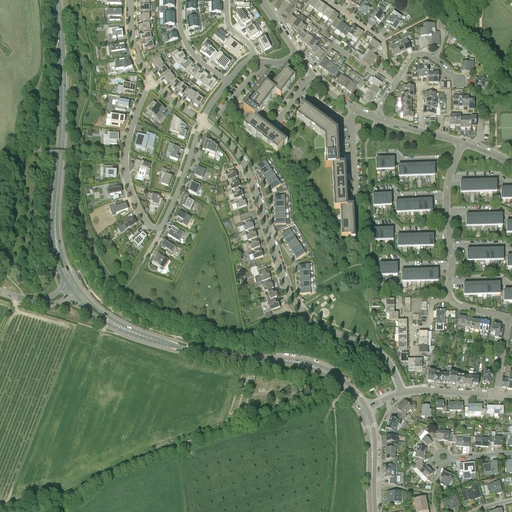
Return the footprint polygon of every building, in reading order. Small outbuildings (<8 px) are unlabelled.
[(244,0),(234,0),(235,6),(236,6),(236,9),(244,9),(244,0)] [(312,0),(309,6),(313,10),(319,2),(316,0),(312,0)] [(167,7),(174,7),(174,1),(163,1),(163,7),(160,7),(160,10),(167,10),(167,7)] [(319,2),(313,10),(318,13),(324,5),(319,2)] [(361,2),(357,7),(360,9),(359,10),(364,14),(365,16),(368,12),(369,12),(372,8),(368,6),(368,5),(364,2),(363,4),(361,2)] [(142,6),(143,6),(143,7),(142,7),(140,7),(140,12),(139,12),(143,12),(149,12),(150,12),(150,6),(150,3),(143,3),(143,6),(142,6)] [(198,14),(198,11),(196,11),(196,5),(186,6),(187,11),(192,11),(192,14),(198,14)] [(318,13),(323,17),(329,9),(324,6),(324,5),(318,13)] [(380,7),(371,19),(374,21),(375,19),(380,23),(384,17),(382,16),(385,11),(380,7)] [(212,13),(210,13),(210,16),(216,16),(216,13),(221,13),(221,8),(212,8),(212,13)] [(323,17),(328,20),(333,12),(329,9),(323,17)] [(109,21),(120,21),(120,17),(120,14),(122,14),(122,10),(109,11),(109,18),(109,21)] [(160,14),(163,14),(163,20),(175,19),(174,13),(167,13),(167,10),(160,10),(160,14)] [(151,21),(150,21),(150,15),(149,15),(149,12),(143,12),(143,15),(142,15),(143,15),(143,16),(142,16),(140,16),(140,21),(139,21),(143,21),(151,21)] [(249,23),(242,12),(234,17),(238,24),(239,24),(241,28),(249,23)] [(328,20),(333,23),(336,19),(336,20),(339,16),(338,16),(334,12),(333,12),(328,20)] [(391,27),(396,30),(398,26),(399,26),(402,26),(403,23),(403,20),(401,18),(402,17),(396,13),(393,17),(392,16),(387,22),(392,25),(391,27)] [(192,14),(192,18),(187,19),(188,24),(199,22),(198,14),(192,14)] [(292,17),(286,24),(286,25),(286,24),(291,28),(297,20),(292,17)] [(161,29),(167,29),(167,26),(175,25),(175,19),(163,20),(163,25),(161,26),(161,29)] [(341,23),(336,20),(336,19),(333,23),(330,27),(335,31),(341,23)] [(297,20),(291,28),(296,31),(301,24),(297,20)] [(143,21),(143,24),(143,25),(143,26),(142,26),(140,26),(140,30),(140,31),(143,31),(152,30),(150,30),(150,27),(150,25),(152,24),(151,21),(143,21)] [(188,24),(189,30),(194,29),(195,32),(201,31),(199,22),(188,24)] [(335,31),(340,34),(346,26),(341,23),(335,31)] [(260,34),(252,24),(245,28),(247,31),(246,32),(252,40),(260,34)] [(301,24),(296,31),(301,35),(303,32),(306,27),(301,24)] [(424,25),(424,30),(421,30),(421,37),(423,37),(427,45),(430,45),(430,47),(439,46),(439,33),(435,33),(434,25),(424,25)] [(346,26),(340,34),(345,38),(348,34),(351,30),(346,27),(346,26)] [(353,26),(351,30),(348,34),(353,37),(358,30),(353,26),(354,26),(353,26)] [(120,36),(123,36),(123,31),(120,31),(119,28),(108,29),(108,31),(107,31),(108,36),(109,36),(110,41),(110,39),(113,39),(116,38),(116,39),(117,39),(117,38),(121,38),(120,36)] [(141,36),(142,40),(142,41),(145,40),(153,39),(153,38),(151,38),(151,36),(151,33),(152,33),(152,30),(143,31),(144,34),(143,34),(144,34),(144,35),(143,36),(141,36)] [(223,44),(226,40),(224,39),(226,36),(219,30),(217,33),(216,32),(213,36),(223,44)] [(358,30),(353,37),(358,41),(363,33),(358,30)] [(302,43),(308,35),(303,32),(301,35),(297,40),(298,40),(302,43)] [(168,33),(162,35),(163,38),(165,37),(167,43),(178,40),(176,34),(169,36),(168,33)] [(307,47),(313,39),(308,35),(302,43),(307,47)] [(413,41),(410,36),(405,38),(406,41),(401,43),(405,52),(410,49),(411,49),(408,44),(413,41)] [(272,49),(266,37),(259,41),(257,42),(260,46),(259,47),(263,54),(272,49)] [(314,37),(313,39),(307,47),(312,50),(315,46),(315,47),(315,46),(318,43),(319,41),(314,37)] [(145,40),(146,44),(146,45),(145,45),(143,46),(144,50),(144,51),(154,48),(153,42),(154,42),(153,39),(145,40)] [(233,44),(229,40),(225,45),(232,51),(231,52),(237,57),(241,51),(240,51),(243,47),(236,41),(233,44)] [(369,45),(377,50),(380,46),(380,45),(372,40),(369,45)] [(211,48),(206,43),(202,49),(200,51),(210,59),(214,54),(216,51),(211,48)] [(395,46),(400,55),(400,54),(405,52),(401,43),(395,46)] [(109,55),(110,57),(120,55),(120,52),(125,51),(124,44),(108,47),(111,47),(112,55),(109,55)] [(365,50),(369,53),(373,55),(376,51),(377,51),(377,50),(369,45),(365,50)] [(314,57),(314,58),(320,50),(315,46),(315,47),(315,46),(312,50),(309,54),(310,54),(314,57)] [(394,57),(395,57),(394,57),(400,55),(395,46),(390,49),(391,52),(388,53),(392,60),(395,58),(394,57)] [(325,53),(320,50),(314,58),(314,57),(319,61),(325,53)] [(224,55),(220,51),(214,59),(218,62),(216,64),(219,66),(225,71),(228,67),(227,67),(230,63),(223,57),(224,55)] [(183,60),(185,58),(182,54),(181,54),(179,56),(176,53),(171,60),(178,66),(183,60)] [(369,53),(366,57),(373,63),(376,58),(377,58),(373,55),(369,53)] [(163,65),(165,63),(163,64),(160,59),(161,59),(162,58),(160,55),(157,57),(152,60),(153,60),(154,63),(155,64),(152,65),(154,69),(154,70),(157,68),(163,65)] [(324,70),(329,63),(327,61),(329,58),(326,56),(319,67),(324,70)] [(362,62),(370,68),(373,63),(366,57),(362,62)] [(191,67),(193,65),(189,61),(189,60),(186,62),(184,60),(178,66),(186,73),(191,67)] [(461,63),(461,72),(470,72),(470,69),(473,69),(473,60),(470,60),(470,64),(461,63)] [(124,70),(124,71),(132,67),(129,61),(124,63),(124,62),(115,64),(115,62),(108,63),(109,67),(111,66),(112,73),(116,73),(116,71),(124,70)] [(324,70),(329,74),(334,66),(329,63),(324,70),(324,71),(324,70)] [(170,71),(170,70),(168,72),(167,69),(165,67),(163,65),(157,68),(158,69),(159,71),(160,72),(158,74),(160,77),(160,78),(163,76),(170,71)] [(329,74),(334,77),(337,73),(339,70),(334,66),(329,74)] [(187,73),(194,79),(199,73),(201,71),(198,69),(197,67),(196,67),(194,69),(191,67),(186,73),(187,73)] [(482,70),(480,71),(477,74),(479,77),(479,78),(479,80),(475,80),(475,89),(484,89),(484,88),(486,88),(485,79),(484,79),(484,74),(485,73),(482,70)] [(163,76),(165,78),(165,79),(166,79),(164,81),(167,85),(169,83),(175,78),(174,78),(175,78),(172,76),(171,74),(172,73),(170,71),(163,76)] [(246,103),(246,106),(239,107),(239,104),(239,108),(240,112),(242,111),(242,115),(242,116),(245,116),(247,115),(248,114),(251,117),(244,126),(245,125),(277,151),(277,152),(284,143),(254,119),(275,93),(281,97),(280,96),(294,78),(295,79),(286,71),(271,89),(270,89),(267,86),(249,108),(247,106),(246,103)] [(194,79),(203,85),(209,76),(204,73),(202,75),(199,73),(194,79)] [(332,80),(336,84),(342,76),(337,73),(334,77),(331,80),(332,80)] [(341,87),(347,80),(348,78),(343,74),(342,76),(336,84),(337,84),(341,87)] [(371,77),(367,82),(378,89),(381,84),(379,82),(377,81),(374,79),(371,77)] [(170,84),(172,85),(172,86),(172,85),(173,86),(171,88),(174,91),(174,92),(175,92),(177,89),(181,84),(176,80),(175,78),(169,83),(170,84)] [(210,81),(207,79),(203,85),(211,90),(217,82),(213,79),(212,78),(210,81)] [(346,91),(352,83),(347,80),(341,87),(342,87),(346,91)] [(137,81),(130,82),(130,85),(124,84),(122,94),(135,96),(137,81)] [(180,91),(181,92),(179,95),(183,97),(182,97),(183,98),(185,95),(188,89),(189,89),(184,86),(185,84),(182,83),(181,84),(177,89),(179,91),(180,92),(180,91)] [(352,83),(346,91),(351,94),(357,87),(352,83)] [(369,90),(377,96),(380,91),(378,89),(373,85),(373,86),(369,90)] [(185,95),(187,97),(188,97),(186,100),(190,103),(192,100),(196,95),(196,94),(194,93),(191,91),(188,89),(185,95)] [(366,95),(373,101),(377,96),(369,90),(366,95)] [(192,100),(194,102),(195,102),(196,103),(194,105),(198,108),(204,100),(201,98),(199,97),(200,95),(197,93),(196,94),(196,95),(192,100)] [(367,104),(370,106),(370,105),(373,101),(366,95),(363,99),(361,98),(358,102),(365,107),(367,104)] [(126,108),(129,108),(129,102),(119,100),(118,105),(116,104),(115,110),(125,111),(126,108)] [(153,103),(147,110),(157,118),(157,119),(160,122),(165,116),(161,114),(164,111),(153,103)] [(336,134),(334,132),(304,108),(297,118),(298,117),(320,134),(315,140),(315,149),(326,148),(327,162),(325,162),(326,168),(325,168),(332,167),(332,168),(333,168),(335,209),(334,209),(341,209),(343,237),(342,237),(354,236),(352,208),(347,208),(346,208),(344,167),(345,167),(346,165),(346,162),(344,160),(346,159),(345,159),(344,160),(342,158),(343,157),(342,156),(341,158),(339,156),(337,156),(336,134)] [(426,110),(423,109),(423,115),(430,115),(430,118),(436,118),(436,115),(434,115),(434,110),(426,110)] [(111,115),(110,126),(120,127),(121,124),(123,124),(124,117),(111,115)] [(455,115),(449,115),(450,118),(450,121),(450,124),(443,124),(443,127),(450,127),(449,126),(455,126),(455,115)] [(177,118),(176,118),(174,126),(172,125),(170,130),(179,133),(178,137),(184,139),(187,132),(185,131),(186,126),(181,122),(181,121),(177,118)] [(104,136),(104,144),(117,145),(117,138),(115,138),(115,135),(108,134),(108,136),(104,136)] [(146,137),(139,135),(136,147),(145,150),(146,146),(152,148),(156,136),(147,134),(146,137)] [(206,139),(206,140),(203,150),(215,154),(218,147),(215,146),(216,143),(213,141),(212,141),(206,139)] [(179,149),(174,147),(174,146),(169,145),(166,154),(171,155),(169,158),(178,161),(179,157),(177,157),(179,149)] [(259,173),(261,172),(260,171),(268,167),(268,166),(266,163),(269,161),(268,160),(268,159),(257,167),(259,170),(258,171),(259,172),(259,173)] [(136,160),(134,166),(136,166),(135,170),(135,171),(135,172),(136,172),(138,173),(140,168),(147,170),(145,175),(149,177),(150,169),(149,169),(151,165),(136,160)] [(262,177),(264,176),(271,171),(269,168),(272,166),(271,165),(272,164),(271,164),(268,166),(268,167),(260,171),(261,172),(262,175),(261,175),(262,176),(262,177)] [(106,177),(116,178),(116,172),(115,172),(115,170),(113,170),(113,167),(103,167),(103,170),(103,175),(106,175),(106,177)] [(197,168),(194,176),(195,176),(202,179),(205,171),(197,168)] [(234,168),(232,168),(228,170),(229,175),(226,176),(228,181),(231,180),(237,178),(236,173),(235,173),(234,171),(235,171),(234,168)] [(161,172),(165,174),(161,184),(168,187),(172,177),(169,175),(170,171),(162,169),(161,172)] [(274,176),(272,173),(275,171),(274,169),(275,169),(274,169),(271,171),(264,176),(266,179),(264,180),(265,181),(265,182),(267,181),(274,176)] [(268,187),(270,186),(277,181),(275,178),(278,176),(277,174),(278,174),(274,176),(267,181),(269,184),(268,185),(268,186),(268,187)] [(238,181),(237,178),(231,180),(232,184),(229,185),(231,190),(234,189),(238,188),(240,187),(239,182),(238,182),(237,181),(238,181)] [(281,179),(277,181),(270,186),(272,189),(271,190),(271,191),(271,192),(281,186),(281,185),(280,186),(278,183),(282,181),(281,179)] [(188,192),(189,193),(197,196),(200,186),(192,183),(188,192)] [(107,190),(108,196),(114,195),(114,196),(118,195),(118,194),(121,194),(120,188),(118,188),(118,187),(116,187),(116,184),(117,184),(108,185),(109,190),(107,190)] [(234,200),(243,197),(244,197),(242,192),(240,192),(239,190),(239,191),(238,188),(234,189),(235,194),(233,195),(234,200)] [(150,206),(159,208),(163,200),(159,199),(160,197),(153,195),(149,195),(147,202),(151,203),(150,206)] [(237,209),(242,208),(247,206),(245,201),(244,201),(244,200),(243,197),(234,200),(235,203),(238,202),(239,203),(236,204),(237,209)] [(185,207),(184,208),(191,211),(194,203),(185,200),(183,206),(185,207)] [(119,217),(125,213),(124,211),(128,210),(125,204),(123,205),(121,202),(115,204),(116,208),(119,217)] [(191,218),(189,217),(180,213),(177,218),(181,220),(179,223),(177,222),(176,222),(184,226),(186,227),(191,218)] [(121,233),(125,230),(125,231),(130,228),(131,228),(131,229),(135,226),(134,226),(137,224),(133,219),(131,220),(129,218),(123,222),(124,225),(122,226),(121,225),(117,228),(121,233)] [(248,230),(254,228),(252,223),(251,224),(251,222),(252,222),(251,219),(244,221),(246,225),(243,226),(245,231),(248,231),(248,230)] [(173,227),(170,232),(168,236),(172,238),(171,239),(173,241),(174,239),(176,240),(181,232),(173,227)] [(249,235),(246,236),(248,241),(251,240),(257,238),(255,233),(254,233),(254,232),(255,232),(254,228),(248,230),(248,231),(249,235)] [(292,235),(296,233),(294,230),(293,229),(293,228),(282,236),(284,239),(283,240),(284,241),(283,241),(284,242),(285,241),(285,240),(292,235)] [(142,243),(144,241),(145,240),(144,240),(147,237),(143,233),(141,235),(138,233),(131,240),(138,247),(142,243)] [(296,240),(295,240),(294,237),(297,235),(296,234),(296,233),(292,235),(285,240),(285,241),(287,243),(286,244),(287,246),(286,246),(287,246),(288,245),(296,240)] [(251,250),(254,249),(260,247),(258,242),(257,243),(257,241),(258,241),(257,238),(251,240),(252,244),(249,245),(251,250)] [(299,245),(297,242),(300,240),(299,238),(295,240),(296,240),(288,245),(290,248),(289,249),(290,251),(291,250),(299,245)] [(113,251),(117,247),(111,241),(107,245),(113,251)] [(161,248),(165,250),(167,251),(166,253),(171,257),(176,248),(165,242),(161,248)] [(291,250),(293,253),(292,254),(293,255),(293,256),(294,255),(302,250),(300,247),(303,245),(302,243),(299,245),(291,250)] [(255,254),(252,255),(254,260),(263,257),(262,252),(261,252),(260,251),(261,251),(260,247),(254,249),(255,254)] [(294,255),(296,258),(295,258),(296,260),(296,261),(306,254),(305,254),(305,255),(303,252),(306,249),(305,248),(306,248),(305,247),(302,250),(294,255)] [(168,261),(168,262),(158,256),(158,255),(156,258),(152,264),(160,268),(162,265),(165,267),(168,262),(168,261)] [(267,275),(267,273),(268,273),(266,266),(257,269),(258,273),(261,272),(263,276),(260,277),(261,282),(264,281),(270,279),(271,279),(269,274),(267,275)] [(274,289),(272,284),(270,284),(270,283),(271,282),(270,279),(264,281),(261,282),(262,285),(265,284),(266,286),(263,287),(264,292),(267,291),(274,289)] [(275,299),(277,298),(275,293),(274,294),(274,292),(275,292),(274,289),(267,291),(269,295),(266,296),(267,301),(270,300),(275,299)] [(276,303),(276,302),(278,301),(277,298),(275,299),(270,300),(267,301),(269,306),(271,311),(280,308),(278,303),(276,303)] [(464,329),(465,328),(464,328),(466,318),(459,317),(458,320),(455,320),(453,326),(457,326),(457,325),(459,325),(458,328),(464,329)] [(486,332),(488,332),(489,323),(486,322),(486,321),(484,321),(484,322),(480,321),(479,331),(481,331),(481,332),(481,333),(482,333),(482,334),(483,334),(484,334),(485,334),(486,333),(486,332)] [(436,325),(435,325),(435,332),(439,332),(439,336),(441,336),(441,332),(444,332),(444,325),(436,325)] [(493,325),(492,330),(491,334),(495,334),(494,337),(502,339),(504,330),(500,330),(501,326),(493,325)] [(506,381),(502,380),(500,389),(503,389),(503,390),(506,390),(507,390),(510,373),(511,367),(505,366),(504,373),(506,373),(505,380),(506,381)] [(443,375),(441,383),(448,384),(449,375),(450,373),(451,367),(448,367),(446,375),(443,375)] [(464,377),(463,386),(470,387),(473,373),(473,369),(469,369),(469,372),(468,376),(469,378),(464,377)] [(427,382),(428,382),(434,383),(435,371),(429,370),(427,382)] [(435,371),(434,383),(441,383),(443,375),(439,374),(440,372),(435,371)] [(449,375),(448,384),(456,385),(457,376),(453,375),(454,373),(450,373),(449,375)] [(457,376),(456,385),(463,386),(464,377),(463,377),(464,373),(461,373),(460,376),(457,376)] [(415,410),(415,408),(416,403),(412,403),(409,406),(406,402),(406,401),(401,405),(408,413),(410,411),(412,412),(414,410),(415,410)] [(443,412),(446,412),(446,406),(443,406),(443,402),(436,402),(436,409),(443,409),(443,412)] [(446,406),(446,412),(449,413),(449,411),(455,411),(456,404),(449,404),(449,406),(446,406)] [(465,418),(465,414),(465,408),(463,408),(463,407),(462,407),(462,404),(456,404),(455,411),(462,411),(462,414),(462,418),(465,418)] [(400,414),(397,416),(403,420),(407,417),(405,415),(408,413),(401,405),(396,410),(397,410),(400,414)] [(422,407),(422,415),(425,415),(425,417),(430,417),(430,411),(429,411),(429,407),(424,406),(422,406),(422,407)] [(468,412),(475,412),(475,406),(468,406),(468,408),(465,408),(465,414),(468,414),(468,412)] [(481,406),(475,406),(475,412),(481,412),(481,416),(484,416),(484,410),(482,410),(482,409),(481,409),(481,406)] [(487,414),(494,414),(494,407),(487,407),(487,410),(484,410),(484,416),(487,416),(487,414)] [(504,422),(504,418),(503,407),(494,407),(494,414),(500,414),(500,418),(500,422),(501,422),(504,422)] [(391,418),(388,423),(397,427),(398,425),(401,425),(403,420),(397,416),(395,420),(391,418)] [(388,436),(396,436),(396,435),(398,432),(396,431),(397,427),(388,423),(385,429),(386,429),(390,431),(388,436)] [(492,432),(491,437),(492,437),(491,443),(494,443),(494,446),(501,447),(501,439),(503,439),(503,436),(495,436),(495,433),(495,432),(495,430),(493,430),(492,432)] [(418,439),(420,440),(426,445),(428,447),(432,443),(430,441),(431,441),(434,439),(431,433),(428,434),(425,431),(418,439)] [(434,432),(431,433),(434,439),(436,438),(437,438),(437,441),(443,441),(444,432),(438,432),(434,432)] [(450,443),(453,443),(454,436),(454,433),(449,433),(444,432),(443,441),(448,442),(448,441),(450,441),(450,443)] [(392,442),(391,445),(398,446),(398,440),(396,440),(396,436),(388,436),(387,436),(386,436),(386,442),(387,442),(392,442)] [(456,447),(462,447),(463,439),(457,439),(457,436),(454,436),(453,443),(456,443),(456,447)] [(470,443),(472,443),(473,437),(469,437),(463,436),(463,439),(462,447),(469,448),(469,444),(470,444),(470,443)] [(489,443),(491,443),(492,437),(491,437),(489,436),(488,440),(482,439),(481,447),(488,447),(488,448),(488,443),(489,443)] [(508,442),(508,446),(511,446),(511,436),(509,437),(509,436),(503,436),(503,439),(503,442),(508,442)] [(475,447),(481,447),(482,439),(476,439),(476,437),(473,437),(472,443),(475,444),(475,447)] [(417,447),(416,453),(425,455),(426,449),(423,448),(424,447),(426,445),(420,440),(418,442),(418,443),(418,447),(417,447)] [(398,451),(398,446),(391,445),(391,449),(386,448),(385,454),(396,454),(396,451),(398,451)] [(414,463),(415,465),(422,463),(421,461),(422,460),(424,460),(425,455),(416,453),(415,458),(418,459),(418,462),(414,463)] [(391,461),(391,463),(397,464),(398,458),(395,458),(396,454),(385,454),(385,460),(386,461),(386,460),(391,461)] [(497,474),(496,462),(492,463),(492,464),(484,465),(484,473),(492,473),(492,474),(497,474)] [(385,466),(385,472),(395,473),(395,469),(397,469),(397,464),(391,463),(390,466),(385,466)] [(419,472),(423,475),(429,469),(425,465),(424,467),(423,466),(422,463),(415,465),(412,466),(412,467),(413,469),(416,469),(419,472)] [(473,465),(459,465),(460,474),(474,473),(473,465)] [(429,469),(423,475),(427,479),(430,483),(433,484),(435,477),(433,476),(432,475),(433,473),(429,469)] [(396,477),(396,476),(395,476),(395,473),(385,472),(384,478),(385,478),(390,478),(389,484),(396,486),(396,477)] [(440,484),(448,487),(450,481),(452,482),(454,477),(443,473),(441,478),(442,479),(440,484)] [(487,486),(489,495),(490,495),(495,493),(495,494),(501,493),(499,483),(494,484),(494,485),(487,486)] [(462,493),(463,497),(465,502),(475,498),(476,499),(480,498),(476,486),(472,487),(472,489),(462,493)] [(401,502),(401,497),(400,492),(387,493),(387,503),(394,502),(401,502)] [(454,509),(459,506),(455,496),(450,499),(450,500),(442,503),(445,509),(447,508),(447,509),(448,509),(449,510),(454,508),(454,509)] [(419,499),(414,500),(415,506),(418,505),(419,511),(427,510),(425,497),(425,498),(420,500),(419,499)]
